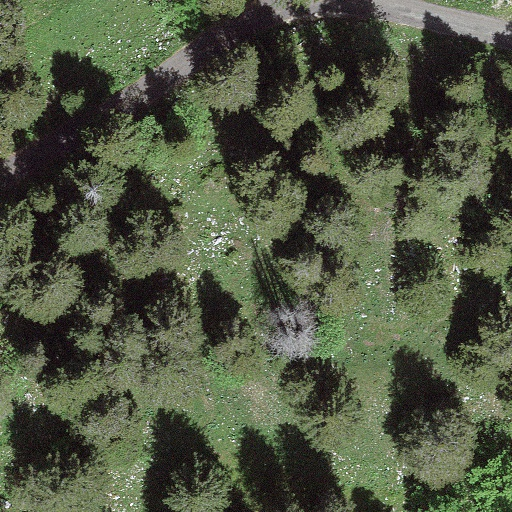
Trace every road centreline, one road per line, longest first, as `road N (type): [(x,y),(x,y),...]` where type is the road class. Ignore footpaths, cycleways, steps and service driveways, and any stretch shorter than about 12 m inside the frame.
road 1 (unclassified): [(308,0),(231,32),(0,176)]
road 2 (unclassified): [(511,38),(352,0)]
